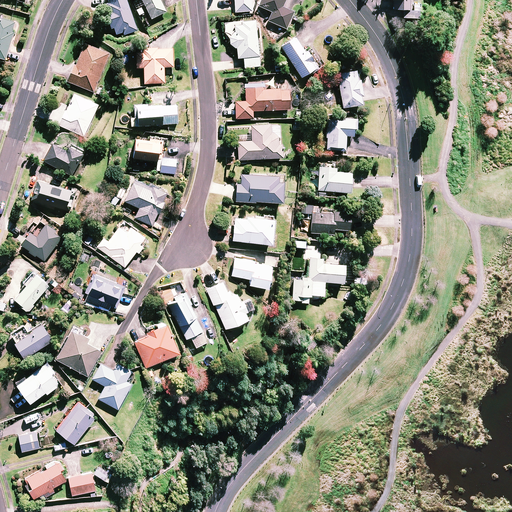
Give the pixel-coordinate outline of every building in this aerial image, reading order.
[(123,32),(124,35),(137,31),(126,0),(104,0),(111,18),(109,18),(112,29),(115,28),(117,35),(123,32)] [(142,9),(145,8),(151,19),(166,12),(160,0),(130,0),(139,17),(144,14),(142,9)] [(252,11),(250,0),(233,0),(235,12),(252,11)] [(260,0),(258,6),(272,12),(268,21),(286,29),(293,12),(282,7),(285,0),(260,0)] [(402,17),(419,18),(419,0),(392,0),(392,9),(403,10),(402,17)] [(14,22),(0,17),(0,58),(5,60),(14,33),(11,32),(14,22)] [(258,45),(254,22),(234,24),(235,34),(229,35),(231,48),(236,47),(238,58),(243,58),(245,68),(260,66),(258,53),(265,52),(264,45),(258,45)] [(317,67),(296,36),(280,47),(301,77),(317,67)] [(109,54),(84,43),(67,81),(93,92),(109,54)] [(173,67),(172,48),(148,49),(148,52),(136,53),(136,68),(144,67),(144,84),(164,83),(164,67),(173,67)] [(357,80),(355,70),(337,73),(342,108),(363,104),(359,80),(357,80)] [(262,90),(261,86),(243,87),(244,99),(235,99),(236,119),(253,118),(252,111),(289,109),(288,89),(262,90)] [(83,137),(90,123),(98,105),(73,94),(58,125),(82,136),(83,137)] [(133,106),(134,119),(130,119),(131,127),(136,126),(177,124),(176,105),(161,106),(160,104),(133,106)] [(356,128),(356,119),(328,117),(326,149),(344,150),(345,135),(352,136),(353,128),(356,128)] [(274,125),(252,125),(252,141),(238,141),(237,159),(282,160),(283,144),(279,144),(279,127),(274,127),(274,125)] [(161,157),(161,152),(162,141),(134,139),(132,158),(156,161),(155,172),(175,174),(177,158),(161,157)] [(69,152),(52,143),(42,161),(72,176),(81,157),(83,154),(71,148),(69,152)] [(318,189),(318,191),(349,192),(350,173),(335,172),(336,168),(319,167),(319,170),(311,170),(310,189),(318,189)] [(282,203),(282,183),(277,182),(277,176),(241,175),(241,184),(236,184),(236,201),(282,203)] [(151,186),(151,188),(133,180),(124,202),(139,208),(135,218),(152,226),(157,214),(159,215),(164,202),(162,201),(164,197),(166,192),(151,186)] [(69,190),(55,186),(37,181),(32,201),(48,205),(47,208),(54,210),(55,207),(69,211),(72,201),(74,193),(68,192),(69,190)] [(120,200),(114,195),(109,202),(115,207),(120,200)] [(349,212),(313,211),(313,205),(300,205),(300,219),(311,220),(310,233),(333,234),(334,230),(348,230),(349,212)] [(263,215),(263,217),(256,216),(256,218),(246,217),(246,219),(234,218),(232,241),(271,244),(273,219),(271,219),(272,215),(263,215)] [(124,220),(119,228),(118,227),(108,242),(103,238),(97,247),(124,267),(136,251),(138,253),(143,246),(139,244),(144,238),(138,233),(139,231),(124,220)] [(20,245),(28,250),(26,252),(35,258),(36,256),(44,262),(62,236),(45,224),(36,237),(29,232),(20,245)] [(254,260),(234,257),(231,276),(250,279),(249,285),(267,288),(270,266),(253,263),(254,260)] [(309,257),(308,277),(303,277),(303,279),(293,278),(292,300),(302,301),(302,297),(311,297),(311,295),(323,296),(324,282),(342,283),(343,264),(322,263),(322,258),(309,257)] [(13,301),(25,311),(31,310),(35,305),(33,304),(48,285),(37,276),(32,271),(21,284),(25,287),(13,301)] [(122,294),(125,285),(93,274),(92,276),(83,304),(108,312),(110,304),(114,305),(119,293),(122,294)] [(225,281),(206,289),(213,305),(221,302),(222,303),(215,306),(225,329),(250,319),(253,308),(250,298),(242,301),(236,293),(229,291),(225,281)] [(217,337),(200,298),(189,303),(185,293),(166,301),(183,340),(191,337),(195,347),(217,337)] [(75,305),(69,300),(61,308),(67,314),(75,305)] [(147,335),(134,340),(145,368),(178,355),(164,320),(155,324),(157,327),(146,331),(147,335)] [(41,324),(31,330),(32,332),(24,337),(20,329),(12,334),(17,341),(14,343),(23,358),(52,341),(41,324)] [(88,339),(72,330),(56,359),(87,376),(101,352),(86,344),(88,339)] [(57,383),(56,381),(58,380),(55,377),(54,378),(51,374),(54,372),(46,362),(16,385),(29,403),(45,392),(46,394),(56,387),(55,385),(57,383)] [(113,371),(100,364),(92,379),(105,386),(98,398),(117,409),(131,384),(125,381),(131,372),(117,364),(113,371)] [(91,416),(93,414),(77,402),(55,430),(74,444),(94,418),(91,416)] [(39,448),(36,431),(18,435),(21,452),(39,448)] [(54,490),(52,487),(65,481),(60,471),(63,469),(58,459),(45,465),(46,468),(23,480),(33,498),(47,489),(49,492),(54,490)] [(111,475),(98,466),(93,474),(107,482),(111,475)] [(72,496),(89,491),(90,498),(96,496),(95,490),(91,473),(68,478),(72,496)]
